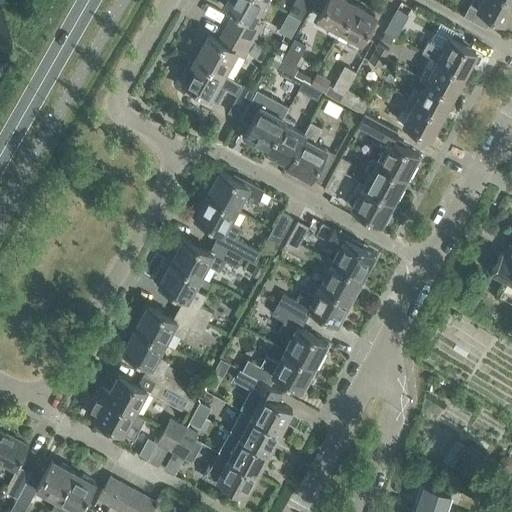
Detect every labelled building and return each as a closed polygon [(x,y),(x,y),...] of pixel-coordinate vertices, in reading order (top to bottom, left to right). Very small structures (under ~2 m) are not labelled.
[(228,27),(252,40),(260,25),(253,21),(264,0),(228,0),(225,6),(236,12),(228,27)] [(294,0),(288,11),(288,12),(300,19),(310,0),(294,0)] [(327,31),(336,35),(336,36),(340,29),(354,3),(348,0),(328,0),(319,17),(331,24),(327,31)] [(511,0),(472,0),(470,4),(477,8),(472,19),(487,27),(493,15),(504,21),(511,5),(511,0)] [(354,3),(340,29),(352,35),(348,42),(358,47),(375,15),(354,3)] [(396,8),(385,30),(384,31),(393,36),(396,37),(408,15),(396,8)] [(426,40),(421,49),(431,55),(465,72),(476,52),(450,37),(454,31),(440,23),(430,42),(426,40)] [(196,58),(223,73),(236,50),(244,54),(252,40),(228,27),(220,41),(209,35),(196,58)] [(393,36),(384,31),(381,38),(389,43),(393,36)] [(256,55),(261,45),(254,41),(248,51),(256,55)] [(303,47),(293,42),(280,68),(293,75),(297,68),(294,66),(303,47)] [(374,51),(384,57),(388,49),(378,43),(374,51)] [(384,57),(374,51),(370,59),(380,64),(384,57)] [(431,55),(420,76),(427,80),(453,93),(465,72),(431,55)] [(188,64),(177,84),(192,92),(194,88),(216,100),(224,86),(235,91),(240,82),(223,73),(196,58),(192,66),(188,64)] [(347,88),(356,71),(344,66),(333,86),(329,85),(325,92),(340,100),(347,88)] [(315,79),(312,85),(325,92),(329,85),(330,82),(317,75),(315,79)] [(408,96),(416,100),(442,114),(453,93),(427,80),(421,91),(413,87),(408,96)] [(321,91),(303,81),(298,90),(316,100),(321,91)] [(242,84),(228,112),(240,119),(241,118),(254,93),(256,90),(242,84)] [(254,93),(241,118),(250,122),(243,136),(265,148),(266,148),(266,149),(284,116),(283,115),(284,113),(288,105),(257,88),(256,90),(254,93)] [(347,88),(340,100),(363,112),(369,101),(347,88)] [(430,136),(442,114),(416,100),(410,112),(403,108),(397,118),(430,136)] [(383,149),(377,160),(377,161),(408,178),(421,154),(393,139),(397,131),(364,112),(358,123),(375,133),(371,142),(383,149)] [(265,148),(263,151),(265,151),(286,163),(287,164),(305,131),(304,131),(292,124),(295,119),(285,114),(284,113),(283,115),(284,116),(266,149),(266,148),(265,148)] [(286,163),(285,166),(286,166),(309,179),(310,177),(320,182),(335,153),(326,148),(326,147),(314,141),(317,135),(322,127),(310,121),(309,122),(306,129),(305,129),(304,131),(305,131),(287,164),(286,163)] [(341,156),(334,167),(344,173),(351,161),(341,156)] [(370,171),(365,182),(364,183),(395,200),(408,178),(377,161),(377,160),(371,157),(365,168),(370,171)] [(218,167),(205,192),(236,209),(244,195),(255,201),(262,189),(243,179),(241,180),(218,167)] [(334,167),(323,187),(333,193),(344,173),(334,167)] [(359,179),(359,180),(353,190),(359,194),(351,207),(382,224),(395,200),(364,183),(365,182),(359,179)] [(214,239),(242,255),(255,262),(261,251),(236,237),(242,226),(230,220),(236,209),(205,192),(192,214),(219,229),(214,239)] [(281,211),(272,228),(266,238),(278,244),(292,217),(281,211)] [(298,220),(284,247),(294,252),(299,242),(308,225),(298,220)] [(327,258),(363,277),(376,253),(353,241),(351,238),(334,228),(328,239),(339,245),(332,259),(328,256),(327,258)] [(181,235),(169,259),(196,273),(202,261),(219,270),(225,259),(237,266),(242,255),(214,239),(208,250),(181,235)] [(299,242),(294,252),(306,259),(311,249),(299,242)] [(502,251),(490,272),(511,283),(511,244),(507,254),(502,251)] [(325,271),(319,283),(351,300),(363,277),(327,258),(321,269),(325,271)] [(178,306),(207,322),(213,311),(200,304),(206,293),(190,285),(196,273),(169,259),(156,281),(183,296),(178,306)] [(277,303),(306,318),(311,309),(338,323),(351,300),(319,283),(313,295),(301,288),(295,299),(283,293),(277,303)] [(207,322),(178,306),(172,317),(145,303),(133,326),(159,340),(166,327),(184,337),(189,327),(201,333),(207,322)] [(306,318),(277,303),(272,313),(285,320),(279,331),(291,338),(284,350),(315,367),(328,343),(301,328),(306,318)] [(159,340),(133,326),(120,349),(147,364),(142,373),(152,378),(184,395),(189,385),(165,371),(170,361),(153,352),(159,340)] [(303,389),(315,367),(284,350),(278,361),(266,355),(260,365),(247,358),(241,369),(260,379),(268,384),(274,373),(303,389)] [(226,369),(229,362),(221,358),(217,364),(226,369)] [(234,364),(234,365),(228,376),(251,389),(254,390),(259,379),(260,379),(255,376),(241,369),(237,366),(234,364)] [(106,386),(102,394),(134,411),(146,389),(164,399),(165,400),(187,412),(193,401),(184,395),(152,378),(146,388),(119,373),(110,389),(106,386)] [(240,409),(250,414),(281,431),(292,410),(276,401),(282,391),(270,385),(259,379),(254,390),(251,389),(240,409)] [(128,422),(134,411),(102,394),(97,391),(86,412),(134,439),(140,428),(128,422)] [(200,402),(194,412),(205,419),(211,408),(200,402)] [(194,412),(189,422),(200,428),(205,419),(194,412)] [(238,437),(269,453),(281,431),(250,414),(238,437)] [(149,455),(147,460),(158,466),(160,461),(167,449),(170,450),(184,424),(182,423),(170,417),(164,428),(156,443),(149,455)] [(184,424),(170,450),(173,452),(184,458),(190,461),(201,443),(194,439),(199,432),(187,426),(184,424)] [(0,460),(14,468),(13,469),(16,470),(4,491),(17,498),(18,499),(32,473),(16,464),(27,443),(10,434),(9,435),(0,430),(0,460)] [(227,457),(258,474),(269,453),(238,437),(227,457)] [(173,452),(163,468),(174,474),(184,458),(173,452)] [(511,457),(506,454),(500,456),(497,462),(499,468),(505,471),(511,469),(511,466),(511,457)] [(53,457),(41,478),(32,473),(18,499),(17,498),(8,511),(23,511),(36,488),(58,500),(75,470),(53,457)] [(258,474),(227,457),(221,469),(209,463),(202,476),(221,486),(223,485),(245,497),(258,474)] [(95,481),(75,470),(58,500),(78,511),(95,481)] [(99,498),(111,504),(123,483),(111,476),(99,498)] [(420,485),(413,506),(429,511),(443,511),(450,495),(420,485)] [(124,511),(135,511),(145,495),(134,489),(122,511),(124,511)] [(145,495),(135,511),(149,511),(156,500),(145,495)]
